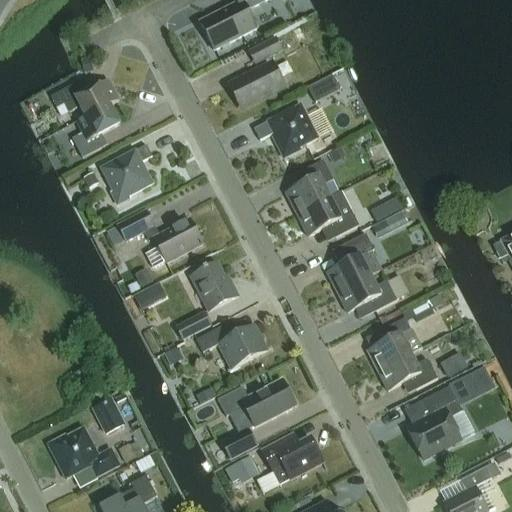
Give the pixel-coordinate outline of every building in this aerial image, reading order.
[(200,26),(214,54),(257,32),(247,14),(270,2),(268,0),(233,0),(238,7),(200,26)] [(256,69),(275,60),(284,55),(277,41),(249,55),(256,69)] [(271,69),(231,89),(243,111),(282,91),(271,69)] [(340,94),(334,81),(309,94),(315,106),(340,94)] [(64,107),(69,117),(80,111),(85,121),(86,121),(110,109),(119,104),(108,84),(85,97),(79,86),(51,101),(56,111),(64,107)] [(120,128),(110,109),(86,121),(85,121),(77,125),(83,137),(72,142),(82,162),(104,151),(98,140),(120,128)] [(317,142),(301,109),(254,133),(260,145),(271,139),(283,162),(300,154),(299,152),(317,142)] [(146,149),(101,172),(113,195),(111,196),(118,209),(130,202),(128,200),(152,187),(141,166),(152,160),(146,149)] [(345,159),(341,152),(331,157),(334,165),(345,159)] [(297,219),(330,202),(324,189),(333,184),(323,164),(301,175),(307,186),(286,197),(297,219)] [(97,189),(91,178),(84,182),(90,192),(97,189)] [(297,219),(308,241),(329,229),(336,242),(359,230),(341,196),(330,202),(297,219)] [(388,219),(383,209),(371,215),(376,226),(388,219)] [(144,236),(154,230),(146,215),(117,230),(118,231),(108,237),(114,248),(124,243),(126,246),(144,236)] [(203,248),(189,223),(159,239),(155,230),(154,230),(144,236),(149,246),(154,243),(167,267),(203,248)] [(337,297),(371,280),(381,274),(372,255),(374,254),(366,238),(340,251),(348,266),(327,277),(337,297)] [(511,239),(501,245),(502,246),(494,250),(502,263),(509,259),(511,264),(509,265),(511,269),(511,239)] [(216,266),(190,280),(208,315),(237,300),(231,287),(228,289),(216,266)] [(337,297),(348,317),(370,305),(375,316),(397,305),(387,285),(376,290),(371,280),(337,297)] [(150,308),(171,297),(165,285),(144,295),(150,308)] [(149,309),(143,297),(135,302),(141,313),(149,309)] [(443,306),(439,299),(429,304),(433,311),(443,306)] [(183,346),(202,337),(203,336),(204,335),(213,331),(206,316),(176,332),(183,346)] [(378,375),(411,358),(409,353),(418,349),(405,322),(383,334),(389,344),(367,355),(378,375)] [(265,353),(253,330),(238,338),(231,326),(196,344),(203,357),(219,348),(231,371),(226,373),(228,375),(271,353),(270,351),(265,353)] [(466,353),(447,364),(455,378),(474,367),(466,353)] [(378,375),(388,395),(410,384),(416,394),(437,383),(427,363),(416,369),(411,358),(378,375)] [(296,410),(282,384),(247,402),(242,391),(217,405),(226,422),(230,420),(239,439),(219,449),(228,465),(256,451),(247,434),(254,431),(255,432),(296,410)] [(430,420),(407,432),(423,463),(461,444),(449,422),(462,416),(449,391),(422,405),(430,420)] [(212,401),(208,394),(197,400),(201,407),(212,401)] [(126,428),(112,402),(91,413),(105,439),(126,428)] [(98,460),(84,432),(66,441),(64,439),(47,448),(66,483),(91,470),(97,481),(119,469),(111,453),(98,460)] [(290,484),(323,467),(311,443),(299,449),(293,438),(261,455),(272,475),(283,470),(290,484)] [(136,462),(131,451),(121,456),(126,467),(136,462)] [(248,460),(230,469),(239,487),(257,478),(248,460)] [(466,495),(462,497),(444,507),(446,511),(485,511),(475,491),(491,482),(485,472),(461,484),(466,495)] [(133,492),(124,497),(99,510),(99,511),(144,511),(142,507),(156,500),(145,479),(130,487),(133,492)]
